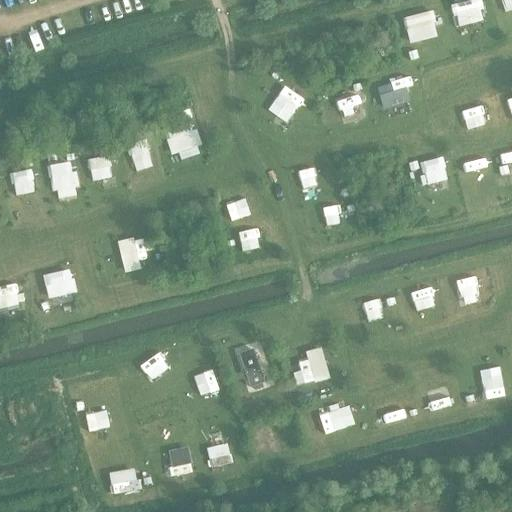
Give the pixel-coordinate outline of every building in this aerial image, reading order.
[(476,0),(455,3),(458,23),(481,19),(477,0),(476,0)] [(511,0),(503,0),(507,11),(511,9),(511,0)] [(412,42),(440,36),(434,10),(406,16),(412,42)] [(203,99),(219,90),(210,74),(194,83),(203,99)] [(379,87),(385,108),(414,100),(408,76),(392,81),(393,84),(379,87)] [(279,80),(265,102),(289,118),(303,96),(279,80)] [(361,93),(338,99),(345,124),(368,118),(361,93)] [(511,96),(500,101),(507,121),(511,119),(511,96)] [(465,111),(471,129),(491,123),(486,105),(465,111)] [(169,136),(174,153),(204,144),(198,127),(169,136)] [(155,166),(148,141),(130,146),(138,171),(155,166)] [(113,157),(92,157),(92,179),(113,178),(113,157)] [(427,192),(450,189),(446,157),(424,159),(427,192)] [(78,198),(76,164),(53,165),(54,191),(63,190),(63,199),(78,198)] [(308,201),(322,197),(314,167),(299,171),(308,201)] [(17,194),(37,192),(35,171),(15,173),(17,194)] [(141,235),(119,241),(127,272),(148,266),(141,235)] [(43,243),(23,246),(26,265),(46,263),(43,243)] [(0,252),(0,272),(8,270),(3,251),(0,252)] [(68,270),(47,275),(52,294),(73,289),(68,270)] [(0,308),(25,304),(21,283),(0,286),(0,308)] [(323,351),(301,357),(303,365),(295,367),(299,383),(329,375),(323,351)] [(255,354),(240,359),(244,372),(250,388),(265,384),(262,376),(259,367),(257,359),(255,354)] [(433,409),(452,405),(449,386),(430,390),(433,409)] [(322,412),(326,432),(356,427),(353,407),(322,412)] [(177,408),(158,418),(168,437),(187,427),(177,408)] [(176,473),(181,490),(200,485),(195,468),(176,473)] [(143,481),(147,499),(164,496),(161,478),(143,481)]
